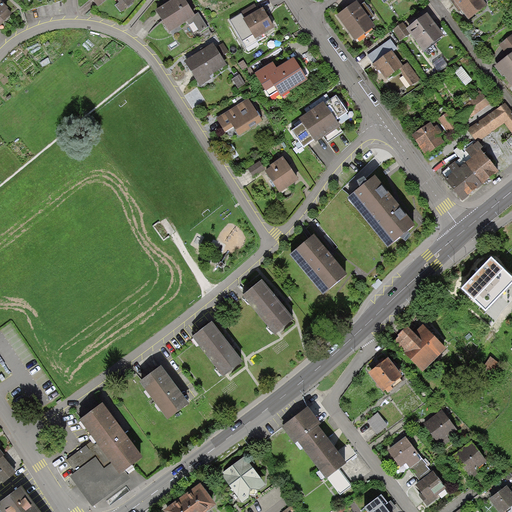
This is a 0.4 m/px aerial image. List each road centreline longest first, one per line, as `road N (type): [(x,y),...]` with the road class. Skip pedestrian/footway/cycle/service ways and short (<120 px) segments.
road 1 (residential): [(20,436),(272,244)]
road 2 (residential): [(272,244),(152,62),(122,34),(73,22)]
road 3 (primary): [(361,329),(130,511)]
road 4 (residential): [(413,511),(334,411),(342,383),(371,347),(361,329)]
road 5 (residential): [(272,244),(345,155),(387,128)]
road 6 (primary): [(463,231),(361,329)]
road 7 (residential): [(309,15),(387,128)]
road 8 (residential): [(387,128),(463,231)]
road 9 (residential): [(511,102),(435,0)]
